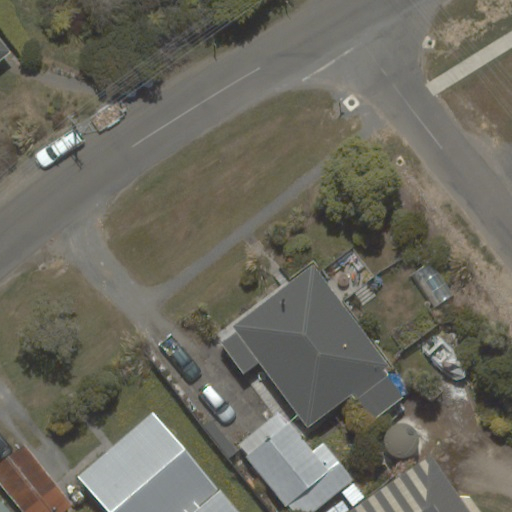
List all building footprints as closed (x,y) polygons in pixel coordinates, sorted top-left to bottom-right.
[(0,61),(12,52),(0,36),(0,61)] [(406,396),(313,269),(234,326),(308,428),(355,394),(373,420),(406,396)] [(236,511),(153,413),(78,477),(107,511),(236,511)] [(290,421),(245,456),(288,511),(310,511),(351,480),(323,445),(314,452),(290,421)] [(22,443),(0,461),(0,484),(22,511),(62,511),(72,504),(22,443)] [(469,511),(432,456),(351,511),(469,511)] [(0,511),(9,511),(2,502),(0,503),(0,511)]
